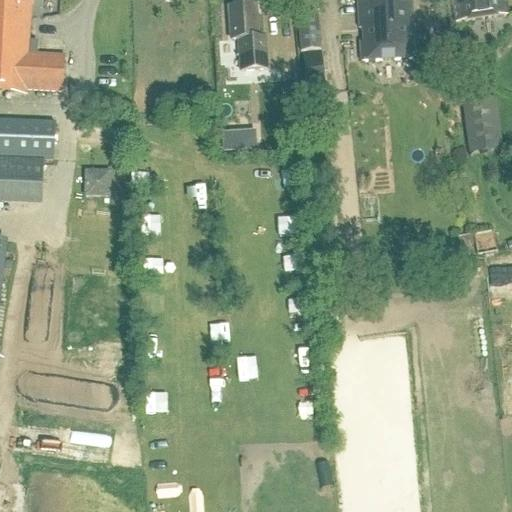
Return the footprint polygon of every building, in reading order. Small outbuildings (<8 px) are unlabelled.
[(0,0),(0,96),(26,98),(26,93),(63,95),(65,59),(28,57),(31,0),(0,0)] [(361,64),(415,61),(411,0),(357,0),(358,31),(366,31),(367,45),(360,45),(361,64)] [(465,0),(469,24),(508,18),(505,0),(465,0)] [(245,73),(265,71),(261,20),(256,20),(255,7),(229,9),(231,43),(243,43),(245,73)] [(325,93),(317,21),(300,23),(305,67),(304,67),(307,95),(325,93)] [(56,124),(0,122),(0,161),(55,163),(56,124)] [(111,173),(84,173),(83,199),(111,200),(111,173)] [(290,215),(289,237),(301,237),(302,215),(290,215)] [(149,360),(168,360),(167,342),(148,342),(149,360)] [(260,355),(240,356),(241,380),(262,379),(260,355)] [(215,395),(232,396),(233,377),(216,375),(215,395)] [(168,408),(169,388),(149,388),(149,408),(168,408)] [(307,418),(318,418),(318,395),(307,395),(307,418)] [(158,463),(157,478),(174,479),(175,463),(158,463)]
